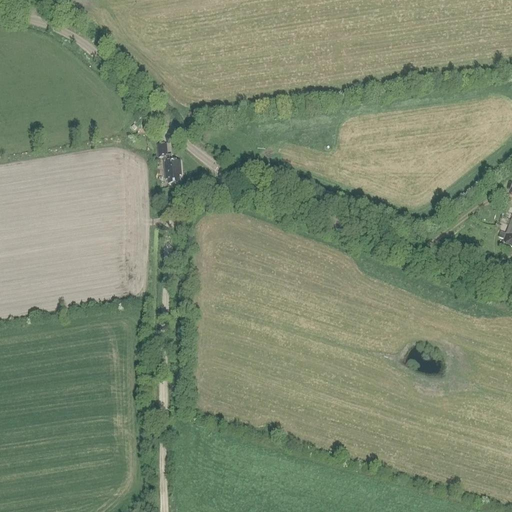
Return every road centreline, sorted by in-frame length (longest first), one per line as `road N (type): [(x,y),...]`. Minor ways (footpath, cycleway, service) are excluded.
road 1 (unclassified): [(511,289),(246,186),(63,36),(22,16),(0,15)]
road 2 (track): [(163,511),(168,217),(177,199),(231,177)]
